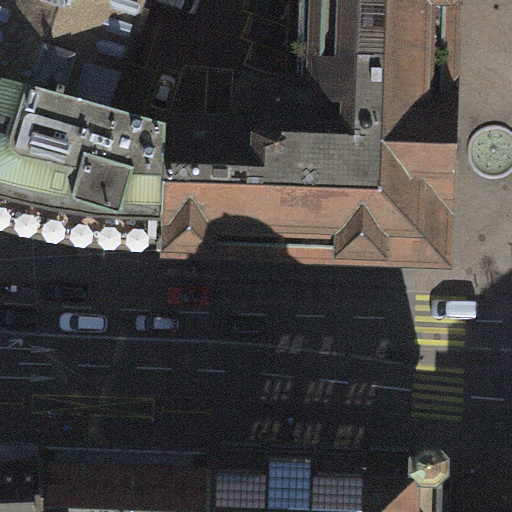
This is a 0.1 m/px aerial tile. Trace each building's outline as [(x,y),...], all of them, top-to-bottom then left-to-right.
[(140,0),(0,0),(0,83),(106,113),(140,0)] [(165,129),(162,253),(302,257),(443,261),(453,0),(301,0),(300,82),(266,83),(264,87),(252,83),(244,102),(255,107),(254,124),(165,122),(165,129)] [(0,229),(15,234),(52,242),(94,248),(140,252),(144,251),(146,249),(148,248),(149,245),(153,245),(158,245),(158,252),(162,253),(165,129),(106,113),(0,83),(0,229)] [(0,511),(38,511),(35,446),(0,446),(0,511)] [(207,511),(209,454),(35,446),(38,511),(207,511)] [(433,511),(435,463),(209,454),(207,511),(433,511)]
